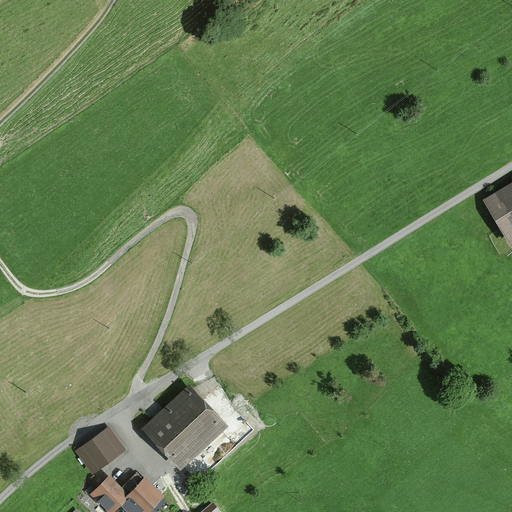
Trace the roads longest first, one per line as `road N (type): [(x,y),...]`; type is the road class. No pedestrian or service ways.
road 1 (unclassified): [(0,499),(117,408),(511,167)]
road 2 (track): [(135,397),(177,287),(190,216),(163,218),(90,279),(64,290),(23,289),(0,261)]
road 3 (track): [(112,0),(0,123)]
